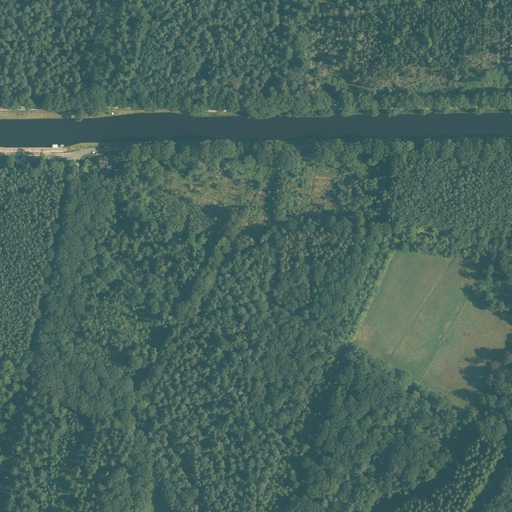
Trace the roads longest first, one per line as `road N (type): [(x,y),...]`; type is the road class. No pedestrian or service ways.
road 1 (unclassified): [(0,106),(511,103)]
road 2 (unclassified): [(0,493),(78,165),(87,152),(118,151)]
